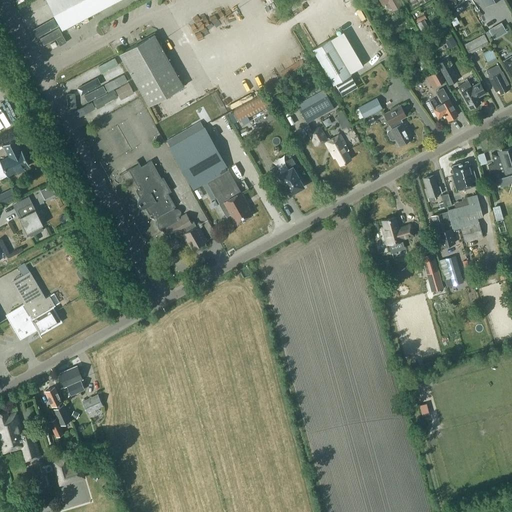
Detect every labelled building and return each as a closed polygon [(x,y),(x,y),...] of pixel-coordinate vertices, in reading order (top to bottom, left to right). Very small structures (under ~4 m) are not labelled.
[(41,0),(35,0),(20,8),(24,15),(44,5),(41,0)] [(46,0),(62,29),(116,0),(46,0)] [(389,0),(394,9),(401,5),(398,0),(380,0),(381,2),(385,0),(389,0)] [(41,47),(64,36),(55,19),(48,23),(46,18),(31,25),(41,47)] [(424,19),(418,22),(423,32),(429,28),(424,19)] [(58,42),(62,48),(81,39),(77,32),(58,42)] [(119,53),(148,105),(183,85),(154,33),(141,40),(140,38),(136,41),(137,43),(119,53)] [(465,44),(469,54),(489,44),(484,34),(465,44)] [(452,36),(445,40),(449,48),(457,44),(452,36)] [(341,95),(357,86),(350,74),(330,39),(312,49),(333,84),(334,83),(341,95)] [(497,61),(494,55),(491,48),(482,53),(488,65),(497,61)] [(511,77),(511,76),(511,55),(503,60),(511,77)] [(458,79),(446,58),(438,63),(449,84),(458,79)] [(97,68),(104,84),(124,76),(117,60),(97,68)] [(506,85),(509,83),(502,71),(498,64),(487,70),(490,77),(490,78),(496,91),(499,90),(501,93),(508,89),(506,85)] [(444,82),(438,71),(431,75),(437,86),(444,82)] [(468,80),(458,85),(470,107),(478,103),(476,100),(478,98),(477,97),(485,92),(479,82),(471,86),(468,80)] [(434,98),(426,103),(434,117),(436,115),(438,118),(443,114),(444,116),(445,115),(448,120),(458,114),(443,87),(436,91),(442,103),(438,105),(434,98)] [(323,89),(297,104),(307,122),(333,108),(323,89)] [(103,93),(97,95),(104,112),(110,109),(103,93)] [(264,94),(233,110),(239,121),(270,105),(264,94)] [(96,117),(103,114),(95,95),(87,98),(96,117)] [(139,98),(131,102),(133,106),(137,103),(141,110),(144,109),(139,98)] [(363,117),(381,108),(376,98),(358,107),(359,108),(363,117)] [(95,119),(87,102),(80,106),(79,102),(72,105),(81,125),(95,119)] [(387,133),(390,139),(393,139),(396,137),(400,144),(410,139),(408,135),(412,133),(405,121),(401,123),(399,120),(405,116),(400,105),(383,114),(391,129),(388,131),(387,133)] [(342,109),(337,112),(339,115),(340,114),(346,126),(349,131),(353,129),(342,109)] [(324,140),(334,158),(336,157),(340,165),(350,159),(346,151),(348,149),(340,134),(330,139),(329,137),(327,138),(320,126),(309,132),(316,145),(324,140)] [(218,151),(214,145),(204,127),(170,146),(194,188),(213,177),(226,200),(222,202),(229,215),(231,214),(236,224),(253,215),(245,202),(246,201),(241,191),(238,193),(225,170),(228,168),(218,151)] [(3,144),(9,156),(0,160),(0,162),(7,176),(16,171),(18,174),(24,170),(23,167),(29,165),(21,150),(20,151),(14,139),(3,144)] [(511,183),(511,146),(501,150),(503,155),(500,156),(491,153),(494,163),(488,165),(493,182),(499,180),(500,185),(511,181),(508,194),(509,194),(511,183)] [(484,152),(477,154),(480,164),(487,162),(484,152)] [(299,190),(298,189),(303,186),(293,169),(297,166),(292,157),(283,162),(288,169),(279,174),(290,193),(292,192),(292,194),(299,190)] [(136,190),(140,197),(138,199),(137,202),(138,205),(140,207),(142,207),(145,207),(149,214),(151,213),(154,218),(155,217),(156,219),(157,221),(155,222),(155,223),(156,225),(157,225),(158,227),(159,229),(162,230),(163,231),(165,233),(168,235),(170,239),(164,243),(168,251),(180,244),(180,243),(182,245),(183,244),(185,245),(188,244),(191,250),(207,241),(198,225),(196,226),(194,221),(191,222),(186,213),(179,217),(178,216),(180,214),(180,211),(179,209),(177,208),(174,209),(174,207),(175,206),(168,193),(171,191),(163,176),(161,177),(151,160),(141,165),(139,163),(126,170),(127,170),(128,169),(137,185),(139,184),(141,188),(136,190)] [(473,171),(471,172),(468,160),(451,165),(454,175),(452,176),(456,190),(476,184),(473,171)] [(439,184),(437,184),(434,174),(423,177),(426,188),(425,188),(428,197),(429,201),(436,199),(434,194),(442,192),(439,184)] [(452,205),(448,193),(441,195),(444,207),(452,205)] [(6,194),(0,196),(0,201),(2,205),(10,201),(6,194)] [(454,202),(455,207),(448,209),(453,229),(460,227),(464,240),(481,236),(476,218),(482,216),(476,195),(462,198),(462,200),(454,202)] [(17,209),(20,216),(19,217),(26,232),(27,232),(26,230),(27,229),(30,236),(43,229),(41,225),(43,224),(40,219),(32,202),(17,209)] [(497,220),(504,218),(499,204),(493,206),(497,220)] [(449,219),(447,211),(441,213),(441,212),(431,215),(436,232),(439,231),(443,245),(453,242),(449,228),(446,228),(444,220),(449,219)] [(410,225),(397,228),(394,217),(382,220),(384,227),(382,227),(387,244),(402,239),(402,238),(413,235),(410,225)] [(433,253),(422,256),(425,267),(436,264),(433,253)] [(455,255),(446,258),(453,283),(462,281),(455,255)] [(30,271),(12,282),(25,303),(11,311),(11,310),(10,311),(14,316),(8,319),(14,329),(19,326),(22,331),(27,328),(29,333),(36,328),(39,333),(60,321),(52,307),(59,302),(54,293),(46,297),(30,271)] [(83,379),(77,367),(60,374),(65,387),(67,386),(71,395),(85,390),(81,380),(83,379)] [(55,387),(46,391),(50,399),(50,401),(52,406),(55,405),(57,408),(54,409),(58,418),(49,421),(56,437),(63,434),(60,426),(70,421),(62,402),(63,402),(60,395),(59,395),(55,387)] [(83,401),(88,412),(103,406),(98,395),(83,401)] [(22,433),(17,414),(8,416),(7,410),(0,412),(0,426),(0,427),(3,426),(4,432),(0,433),(0,436),(4,451),(20,446),(25,445),(27,455),(29,457),(32,457),(34,457),(36,455),(37,453),(37,452),(29,424),(28,424),(30,429),(25,430),(26,432),(22,433)] [(69,467),(66,456),(52,461),(59,486),(85,478),(81,463),(69,467)]
